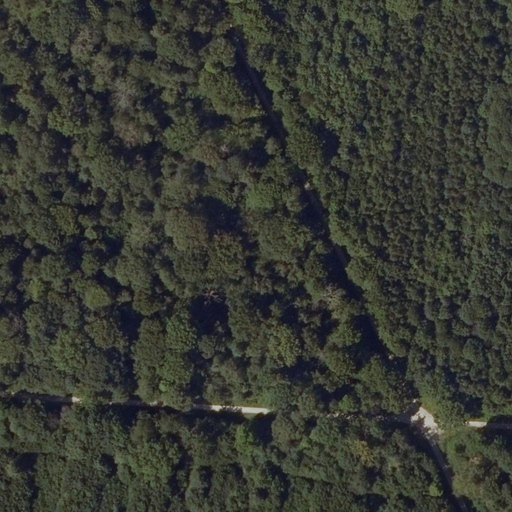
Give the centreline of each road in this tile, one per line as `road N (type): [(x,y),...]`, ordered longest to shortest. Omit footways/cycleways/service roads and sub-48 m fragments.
road 1 (track): [(222,0),(470,511)]
road 2 (track): [(511,434),(0,397)]
